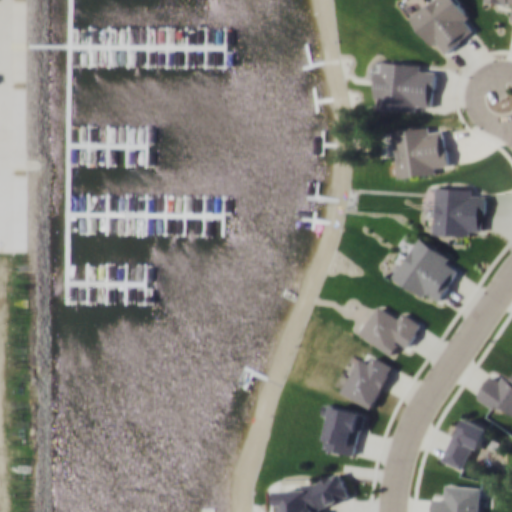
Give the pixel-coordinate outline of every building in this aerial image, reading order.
[(473,31),(466,22),(473,16),(460,0),(432,0),(412,16),(443,55),(473,31)] [(435,110),(436,72),(429,72),(429,62),(379,60),(377,107),(435,110)] [(445,124),(394,130),(399,177),(451,171),(445,124)] [(434,232),(485,234),(487,196),(476,195),(476,187),(437,185),(434,232)] [(395,276),(432,299),(434,296),(441,301),(459,272),(451,266),(457,257),(421,235),(395,276)] [(360,333),(392,354),(401,341),(409,346),(424,323),(404,310),(399,318),(378,305),(360,333)] [(396,364),(376,355),(372,363),(359,357),(342,392),(375,408),(396,364)] [(477,397),(503,412),(506,406),(511,409),(511,367),(503,382),(491,375),(477,397)] [(367,412),(334,404),(324,447),(358,455),(367,412)] [(443,460),(461,468),(471,446),(481,450),(491,426),(463,414),(443,460)] [(281,511),(321,511),(321,506),(352,497),(344,472),(312,481),(311,481),(297,485),(292,485),(281,488),(281,511)] [(433,511),(481,511),(483,486),(447,484),(447,493),(435,493),(433,511)]
